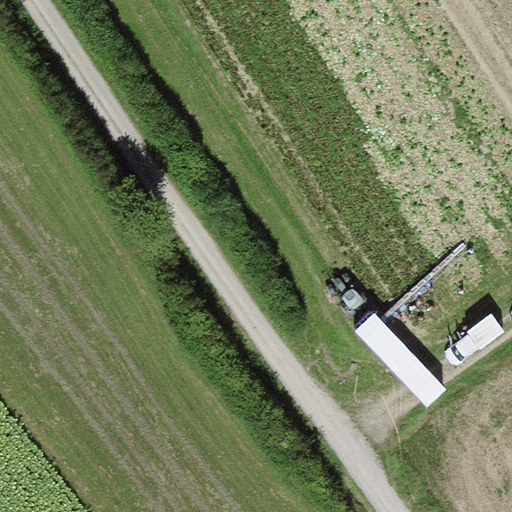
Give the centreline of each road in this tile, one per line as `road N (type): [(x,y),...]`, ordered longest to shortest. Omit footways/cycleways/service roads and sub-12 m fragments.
road 1 (track): [(56,0),(402,511)]
road 2 (track): [(356,445),(511,330)]
